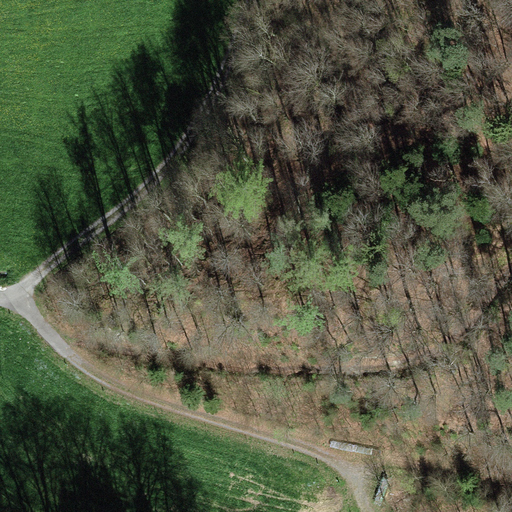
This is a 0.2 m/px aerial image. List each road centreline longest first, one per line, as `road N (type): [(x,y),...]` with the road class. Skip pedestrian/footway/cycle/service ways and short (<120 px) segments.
road 1 (track): [(250,0),(239,41),(148,186),(42,275),(22,306),(85,371),(362,474),(368,511)]
road 2 (track): [(35,319),(132,350),(224,363),(406,362),(452,339),(511,264)]
